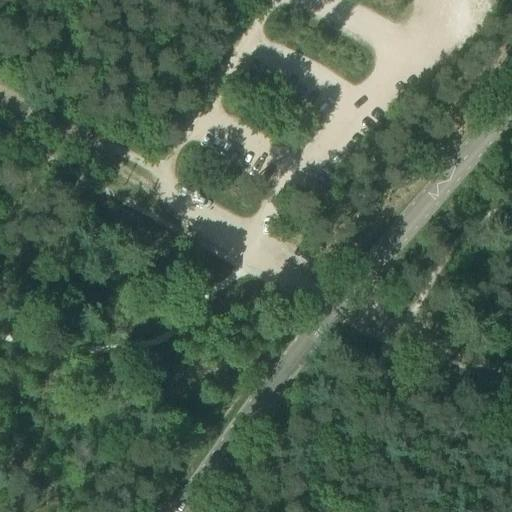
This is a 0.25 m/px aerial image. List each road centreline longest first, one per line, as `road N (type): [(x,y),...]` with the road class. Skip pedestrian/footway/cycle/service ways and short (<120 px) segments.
road 1 (secondary): [(188,511),(341,295),(511,104)]
road 2 (track): [(134,177),(341,295)]
road 3 (track): [(0,101),(134,177)]
